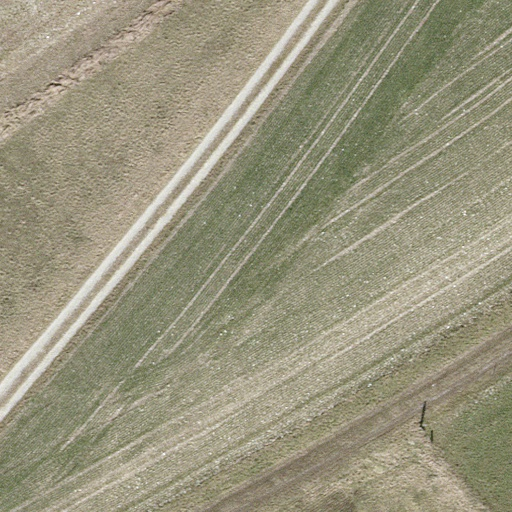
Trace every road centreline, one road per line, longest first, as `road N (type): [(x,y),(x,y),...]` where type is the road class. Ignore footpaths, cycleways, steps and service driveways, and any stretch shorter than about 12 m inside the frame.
road 1 (track): [(0,408),(249,108),(328,0)]
road 2 (track): [(221,511),(511,340)]
